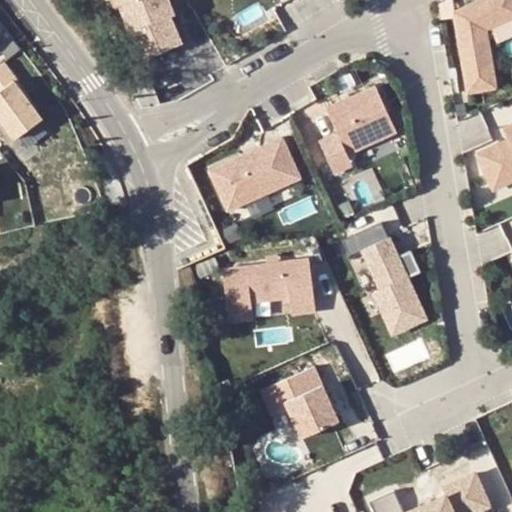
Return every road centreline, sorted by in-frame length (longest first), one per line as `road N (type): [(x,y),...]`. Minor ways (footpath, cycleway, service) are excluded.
road 1 (residential): [(404,7),(480,392)]
road 2 (tertiary): [(190,511),(153,211),(128,155)]
road 3 (residential): [(128,155),(404,7)]
road 4 (unknown): [(304,475),(394,436),(330,312)]
road 5 (tertiary): [(128,155),(101,97),(31,0)]
